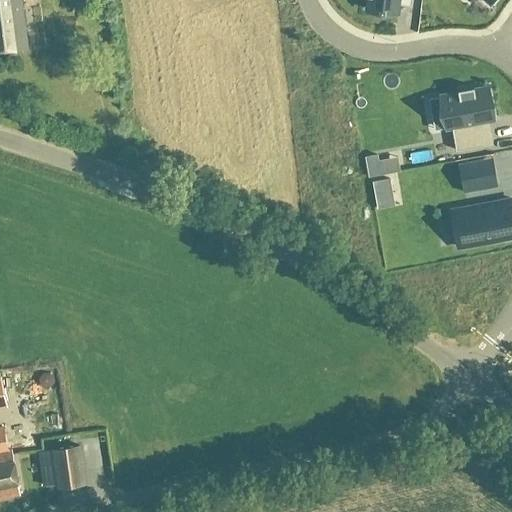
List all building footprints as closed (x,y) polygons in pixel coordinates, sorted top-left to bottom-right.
[(0,0),(0,53),(28,50),(22,0),(0,0)] [(367,0),(367,10),(380,11),(380,12),(386,12),(399,14),(400,5),(408,6),(412,6),(412,0),(367,0)] [(459,93),(441,96),(447,128),(452,127),(456,150),(484,145),(481,130),(479,131),(477,122),(494,119),(488,88),(475,90),(474,87),(458,89),(459,93)] [(471,162),(471,163),(460,165),(460,164),(459,164),(459,165),(460,165),(465,191),(464,191),(464,192),(465,192),(476,190),(477,190),(477,189),(476,189),(471,163),(472,163),(472,162),(471,162)] [(458,247),(511,237),(511,200),(451,211),(458,247)] [(0,499),(20,495),(12,450),(9,451),(4,428),(0,428),(0,499)] [(53,449),(59,487),(85,483),(79,445),(53,449)]
